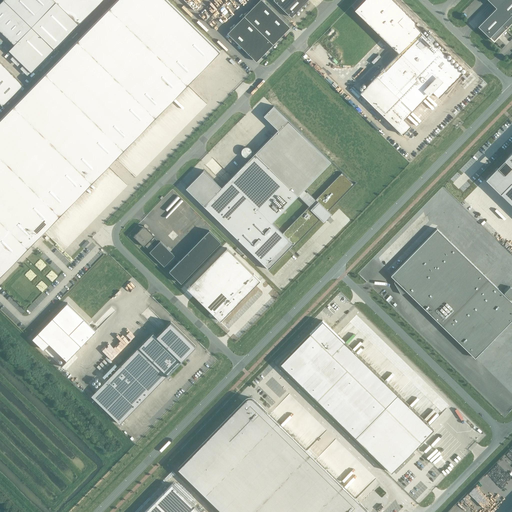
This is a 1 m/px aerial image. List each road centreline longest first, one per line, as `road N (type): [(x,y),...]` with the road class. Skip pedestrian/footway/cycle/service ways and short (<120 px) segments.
road 1 (unclassified): [(240,365),(115,234),(339,0)]
road 2 (tertiary): [(336,268),(511,88)]
road 3 (unclassified): [(511,425),(491,422),(336,268)]
road 4 (tertiary): [(98,511),(240,365)]
road 5 (unknown): [(376,273),(483,379),(511,351)]
road 6 (unknown): [(376,273),(445,207),(511,269)]
road 7 (tertiary): [(240,365),(336,268)]
road 8 (unclassified): [(421,0),(511,87)]
road 9 (unknown): [(157,282),(73,370)]
